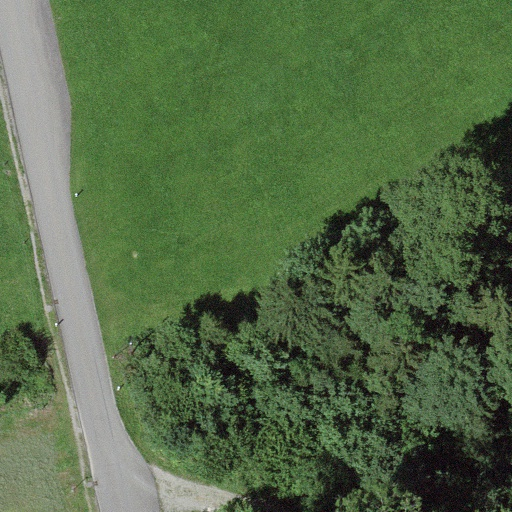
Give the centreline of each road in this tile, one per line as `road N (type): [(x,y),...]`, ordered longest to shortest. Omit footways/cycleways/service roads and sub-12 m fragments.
road 1 (unclassified): [(121,511),(2,0)]
road 2 (track): [(303,511),(479,498),(511,503)]
